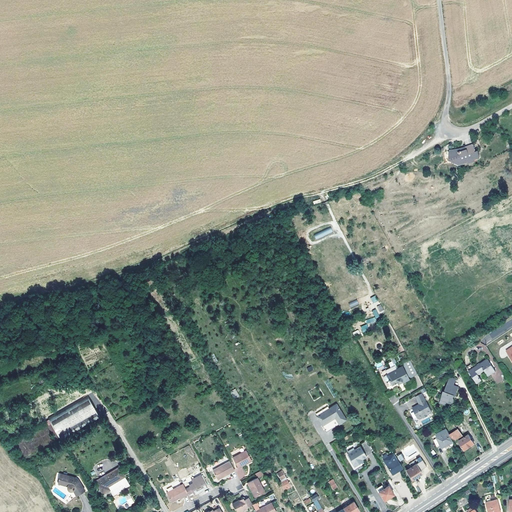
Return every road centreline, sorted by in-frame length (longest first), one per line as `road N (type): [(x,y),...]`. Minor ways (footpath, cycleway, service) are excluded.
road 1 (track): [(448,137),(367,178),(302,198)]
road 2 (track): [(448,137),(439,0)]
